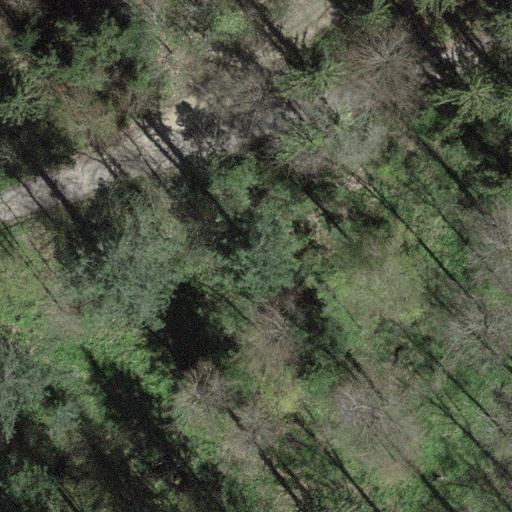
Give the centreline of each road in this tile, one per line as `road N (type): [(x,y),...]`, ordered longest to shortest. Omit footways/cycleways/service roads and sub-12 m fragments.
road 1 (track): [(120,164),(511,63)]
road 2 (track): [(0,208),(120,164),(331,0)]
